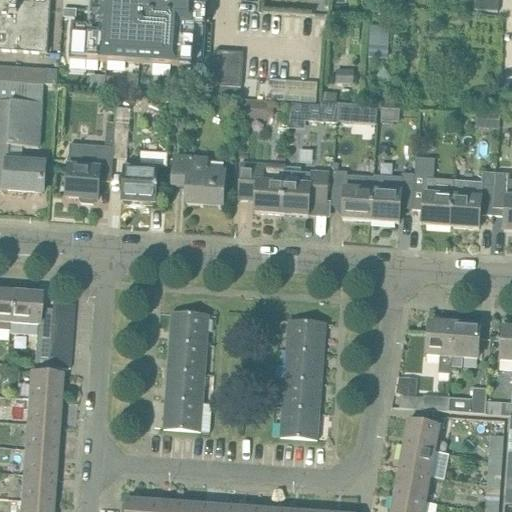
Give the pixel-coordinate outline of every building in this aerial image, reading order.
[(0,0),(0,51),(47,55),(51,0),(0,0)] [(72,23),(69,60),(186,68),(186,67),(194,67),(203,60),(204,53),(206,24),(209,24),(210,0),(89,0),(90,0),(89,11),(88,24),(72,23)] [(476,0),(475,11),(498,12),(498,0),(476,0)] [(75,15),(85,16),(86,5),(75,4),(75,15)] [(370,58),(390,59),(391,27),(372,26),(370,58)] [(215,51),(213,87),(240,88),(241,88),(243,56),(243,53),(215,51)] [(0,82),(42,86),(57,87),(58,71),(0,67),(0,82)] [(336,71),(335,85),(349,86),(350,72),(336,71)] [(38,149),(42,86),(0,82),(0,191),(43,194),(45,164),(9,162),(10,147),(38,149)] [(240,101),(239,113),(245,113),(249,109),(250,101),(240,101)] [(289,121),(318,123),(337,124),(338,104),(319,103),(319,107),(290,105),(289,121)] [(338,104),(337,124),(349,125),(350,105),(338,104)] [(382,110),(381,123),(399,124),(399,111),(382,110)] [(476,133),(497,134),(498,118),(477,117),(476,133)] [(115,126),(114,149),(113,159),(127,161),(130,127),(115,126)] [(112,175),(113,159),(114,149),(70,145),(66,198),(98,201),(100,175),(112,175)] [(166,167),(167,154),(141,152),(140,165),(125,164),(123,202),(155,204),(157,166),(166,167)] [(222,209),(225,174),(206,173),(207,160),(175,158),(174,169),(173,188),(188,190),(187,206),(222,209)] [(423,226),(451,228),(454,181),(433,180),(434,160),(415,159),(414,176),(412,211),(424,212),(423,226)] [(254,214),(281,216),(284,166),(241,163),(238,201),(255,202),(254,214)] [(284,166),(281,216),(309,218),(310,206),(327,207),(329,173),(311,172),(311,173),(301,173),(301,169),(285,167),(285,166),(284,166)] [(454,181),(451,228),(479,230),(480,216),(494,217),(496,183),(497,173),(483,172),(482,183),(454,181)] [(343,220),(371,222),(374,177),(347,176),(347,173),(333,173),(333,185),(331,205),(344,206),(343,220)] [(496,183),(494,217),(505,218),(504,232),(511,232),(511,180),(509,180),(509,174),(497,173),(496,183)] [(398,179),(374,177),(371,222),(399,224),(400,210),(412,211),(414,176),(403,175),(402,193),(397,192),(398,179)] [(0,331),(9,333),(11,293),(0,292),(0,331)] [(47,368),(48,358),(49,347),(50,336),(51,325),(52,315),(52,310),(39,309),(40,295),(11,293),(9,333),(9,334),(36,337),(34,367),(47,368)] [(52,310),(52,315),(73,316),(74,305),(53,304),(52,310)] [(73,316),(52,315),(51,325),(72,327),(73,316)] [(171,329),(170,344),(207,346),(209,317),(172,315),(172,316),(176,316),(175,329),(171,329)] [(287,352),(324,355),(326,326),(289,323),(287,352)] [(451,368),(454,326),(429,324),(427,356),(440,357),(439,375),(450,376),(451,368)] [(72,327),(51,325),(50,336),(72,338),(72,327)] [(480,328),(454,326),(451,368),(462,369),(462,359),(478,360),(480,328)] [(485,403),(484,416),(511,418),(511,417),(511,329),(503,329),(502,349),(501,362),(500,371),(511,371),(511,387),(511,392),(511,404),(511,405),(485,403)] [(72,338),(50,336),(49,347),(71,348),(72,338)] [(169,358),(168,373),(205,376),(207,346),(170,344),(170,345),(174,345),(173,358),(169,358)] [(49,347),(48,358),(70,359),(71,348),(49,347)] [(287,352),(284,381),(321,384),(324,355),(287,352)] [(69,370),(70,359),(48,358),(47,368),(69,370)] [(203,405),(205,376),(168,373),(172,374),(171,387),(167,387),(166,402),(203,405)] [(30,374),(28,399),(60,402),(62,376),(30,374)] [(319,413),(321,384),(284,381),(282,410),(319,413)] [(397,384),(395,395),(401,397),(416,398),(416,385),(397,384)] [(484,416),(485,403),(486,390),(473,389),(471,415),(484,416)] [(448,413),(449,399),(424,397),(423,411),(448,413)] [(60,402),(28,399),(26,425),(58,427),(60,402)] [(200,434),(203,405),(166,402),(169,402),(169,416),(165,415),(164,431),(200,434)] [(317,442),(319,413),(282,410),(280,439),(317,442)] [(409,422),(404,447),(435,453),(440,428),(409,422)] [(58,427),(26,425),(24,451),(56,453),(58,427)] [(488,462),(502,463),(504,437),(490,436),(488,462)] [(430,478),(434,460),(442,462),(444,455),(435,453),(404,447),(399,473),(430,478)] [(56,453),(24,451),(23,476),(54,479),(56,453)] [(487,486),(500,487),(502,463),(488,462),(487,486)] [(426,504),(430,478),(399,473),(394,498),(426,504)] [(23,476),(21,502),(52,504),(54,479),(23,476)] [(484,511),(498,511),(500,487),(487,486),(484,511)] [(424,511),(426,504),(394,498),(391,511),(424,511)] [(125,511),(151,511),(152,503),(127,501),(125,511)] [(51,511),(52,504),(21,502),(20,511),(51,511)] [(177,511),(178,505),(152,503),(151,511),(177,511)]
